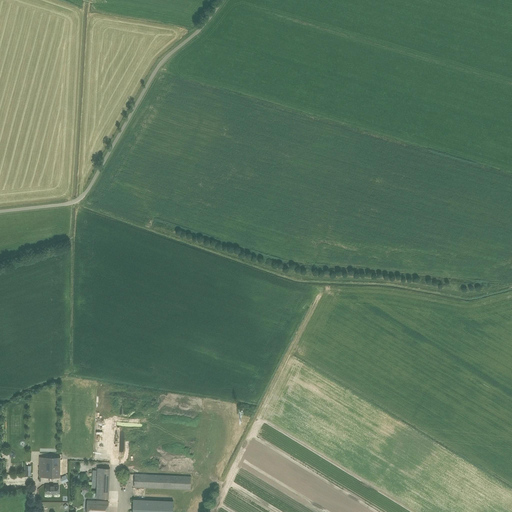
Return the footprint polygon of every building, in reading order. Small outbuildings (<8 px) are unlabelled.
[(39,467),(39,477),(60,477),(60,457),(44,456),(44,467),(39,467)] [(108,498),(110,467),(97,467),(96,497),(108,498)] [(191,476),(134,473),(134,487),(190,490),(191,476)] [(46,485),(46,493),(58,493),(59,485),(46,485)] [(132,511),(172,511),(173,500),(133,498),(132,511)] [(86,511),(107,511),(108,501),(87,500),(86,511)]
